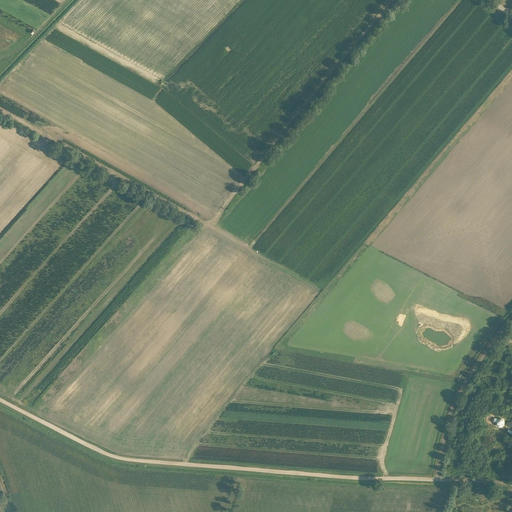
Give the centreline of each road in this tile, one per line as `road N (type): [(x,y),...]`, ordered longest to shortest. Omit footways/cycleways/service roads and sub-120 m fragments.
road 1 (track): [(0,109),(210,225),(393,0)]
road 2 (track): [(436,480),(119,459),(0,400)]
road 3 (track): [(511,322),(464,384),(436,480)]
